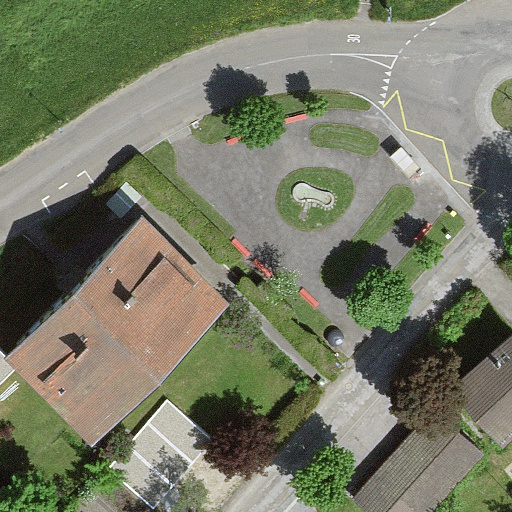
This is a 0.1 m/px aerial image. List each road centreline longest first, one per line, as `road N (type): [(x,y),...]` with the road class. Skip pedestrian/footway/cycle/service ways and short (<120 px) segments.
road 1 (unclassified): [(437,68),(352,55),(276,60),(191,82),(0,204)]
road 2 (residential): [(245,511),(498,224),(506,194)]
road 3 (residential): [(437,68),(428,94),(438,149),(479,187),(506,194)]
